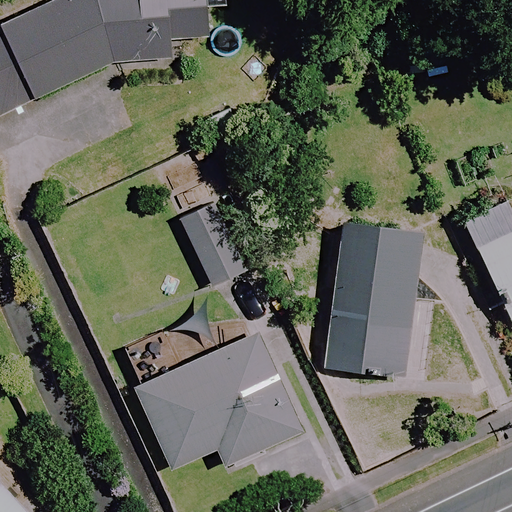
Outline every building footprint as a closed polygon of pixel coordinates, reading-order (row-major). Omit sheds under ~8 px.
[(206,38),(203,8),(226,6),(225,0),(47,0),(0,22),(0,116),(108,66),(169,61),(167,41),(206,38)] [(249,271),(219,202),(176,220),(206,289),(249,271)] [(413,231),(335,224),(323,368),(401,375),(413,231)] [(511,227),(470,247),(510,333),(511,332),(511,227)] [(275,388),(252,333),(129,385),(166,471),(212,451),(219,467),(303,431),(284,384),(275,388)] [(0,511),(43,511),(0,466),(0,511)]
